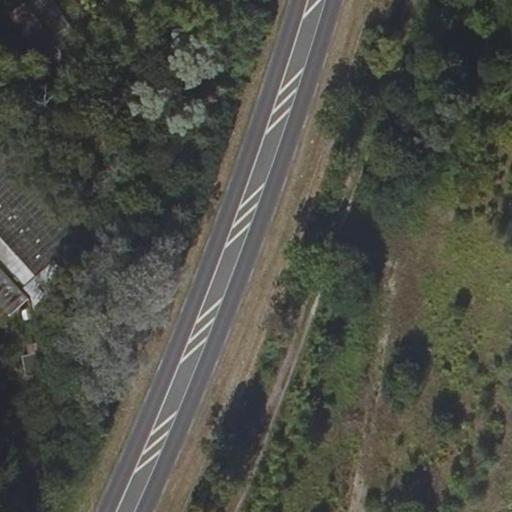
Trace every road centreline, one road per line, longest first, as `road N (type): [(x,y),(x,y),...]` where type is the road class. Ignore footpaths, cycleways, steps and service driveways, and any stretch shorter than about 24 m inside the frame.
road 1 (primary): [(298,0),(214,249),(107,511)]
road 2 (primary): [(145,511),(248,260),(335,0)]
road 3 (track): [(229,511),(312,312),(416,0)]
